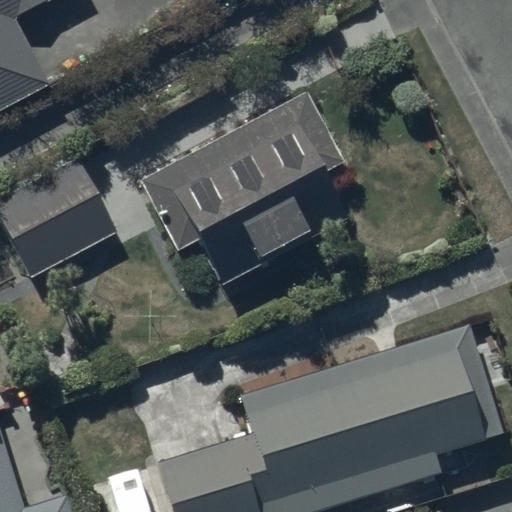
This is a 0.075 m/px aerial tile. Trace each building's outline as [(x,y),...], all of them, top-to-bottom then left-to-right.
[(54,0),(0,0),(0,114),(50,89),(15,21),(54,0)] [(342,167),(305,98),(138,188),(175,256),(198,244),(222,289),(348,221),(324,176),(342,167)] [(116,235),(77,159),(0,197),(0,224),(27,279),(116,235)] [(502,438),(467,329),(238,403),(249,437),(155,467),(169,511),(334,511),(440,478),(434,460),(502,438)] [(0,428),(0,511),(70,511),(67,498),(25,511),(0,428)]
